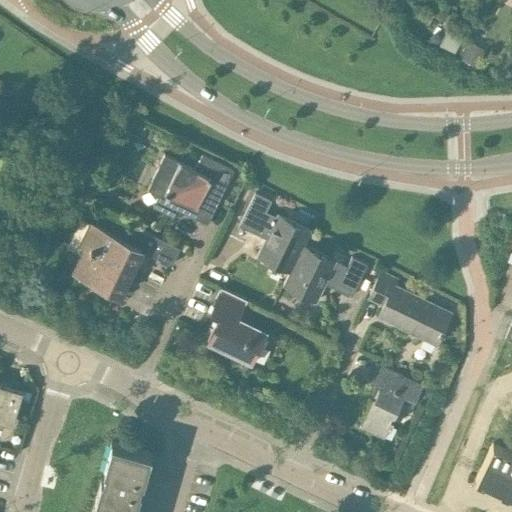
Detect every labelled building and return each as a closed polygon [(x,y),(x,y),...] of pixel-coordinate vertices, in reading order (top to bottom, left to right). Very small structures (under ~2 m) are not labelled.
[(177,207),(207,221),(226,182),(218,179),(226,164),(202,152),(194,167),(164,153),(142,199),(173,214),(177,207)] [(257,253),(290,269),(303,243),(310,229),(277,212),(275,215),(264,210),(270,198),(255,191),(239,223),(265,235),(257,253)] [(72,271),(119,293),(141,248),(172,263),(180,246),(131,222),(123,239),(90,223),(80,244),(84,247),(72,271)] [(283,283),(317,300),(325,282),(351,295),(367,262),(352,255),(346,267),(335,262),(336,259),(303,243),(290,269),(283,283)] [(207,261),(217,266),(225,250),(215,245),(207,261)] [(378,314),(436,342),(451,310),(394,283),(397,277),(381,269),(368,296),(383,303),(378,314)] [(207,337),(253,358),(267,329),(239,316),(252,288),(226,275),(210,310),(218,314),(207,337)] [(360,424),(384,436),(390,424),(393,417),(401,400),(412,406),(423,383),(376,360),(368,376),(381,382),(360,424)] [(0,426),(2,427),(5,419),(13,422),(22,388),(0,381),(0,426)] [(112,440),(94,503),(126,511),(133,511),(151,451),(112,440)] [(511,450),(493,441),(479,471),(473,483),(511,501),(511,450)] [(126,511),(94,503),(90,511),(126,511)]
